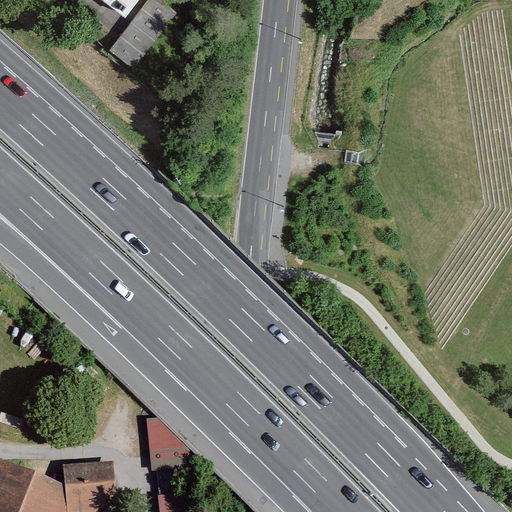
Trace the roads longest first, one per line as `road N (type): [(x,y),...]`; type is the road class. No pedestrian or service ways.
road 1 (motorway): [(433,511),(235,311),(0,96)]
road 2 (tertiary): [(279,0),(250,262),(274,511)]
road 3 (motorway): [(0,180),(191,357)]
road 4 (motorway): [(0,225),(191,357)]
road 5 (motorway): [(191,357),(347,511)]
